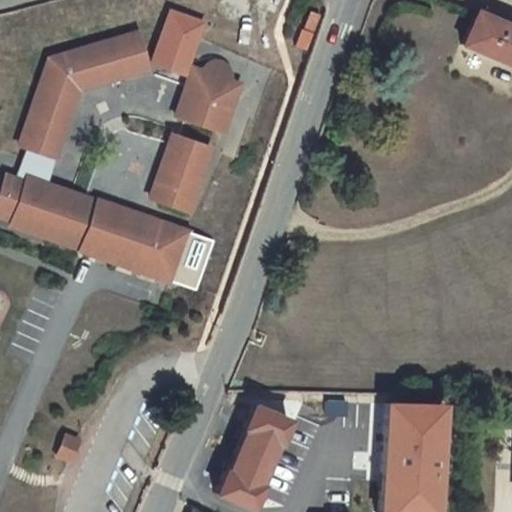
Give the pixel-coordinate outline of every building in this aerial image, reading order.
[(458,40),(511,64),(511,28),(471,10),(458,40)] [(318,16),(310,13),(304,30),(313,33),(318,16)] [(136,30),(127,33),(139,40),(136,30)] [(40,82),(23,135),(29,147),(47,153),(59,147),(75,97),(69,96),(70,92),(64,90),(66,84),(75,75),(81,73),(83,79),(86,78),(88,85),(138,70),(144,57),(139,40),(127,33),(74,49),(75,52),(50,59),(41,83),(40,82)] [(147,67),(144,57),(138,70),(147,67)] [(203,69),(193,66),(177,113),(225,129),(241,81),(231,78),(231,71),(230,68),(225,62),(219,59),(215,59),(211,60),(205,65),(203,69)] [(69,96),(75,97),(78,88),(88,85),(86,78),(83,79),(81,73),(75,75),(66,84),(64,90),(70,92),(69,96)] [(152,194),(159,197),(166,179),(172,181),(183,149),(177,146),(180,135),(173,132),(152,194)] [(29,147),(23,135),(20,144),(29,147)] [(211,145),(180,135),(177,146),(183,149),(172,181),(166,179),(159,197),(191,207),(211,145)] [(59,147),(47,153),(56,156),(59,147)] [(7,177),(0,197),(0,216),(13,221),(12,226),(82,249),(82,251),(174,281),(190,231),(98,201),(98,202),(28,178),(26,183),(17,180),(7,177)] [(434,511),(441,406),(381,403),(374,511),(434,511)] [(247,409),(211,487),(247,502),(283,424),(247,409)] [(54,452),(69,459),(79,439),(65,432),(54,452)]
